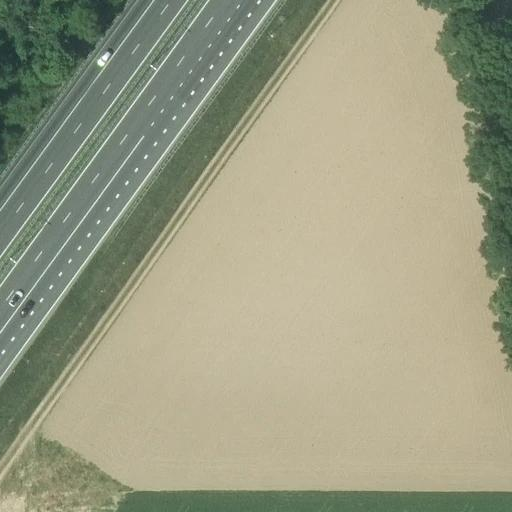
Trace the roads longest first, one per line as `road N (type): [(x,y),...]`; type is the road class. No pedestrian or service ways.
road 1 (track): [(338,0),(0,471)]
road 2 (motorway): [(0,317),(232,0)]
road 3 (motorway): [(162,0),(0,222)]
